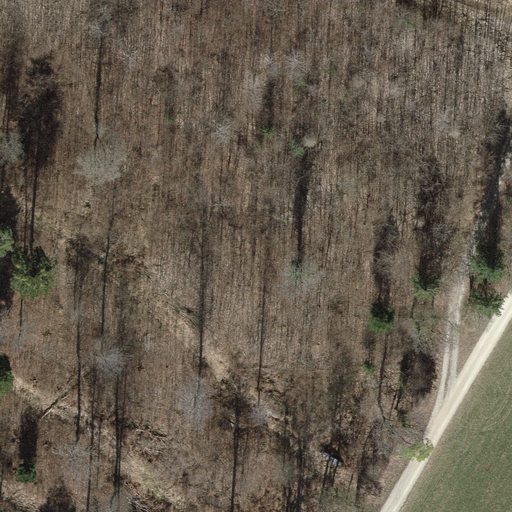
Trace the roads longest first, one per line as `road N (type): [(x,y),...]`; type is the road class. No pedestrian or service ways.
road 1 (track): [(449,407),(464,270),(511,142)]
road 2 (track): [(387,511),(511,307)]
